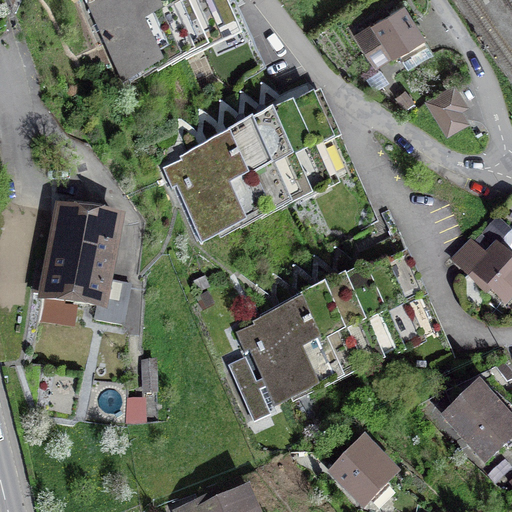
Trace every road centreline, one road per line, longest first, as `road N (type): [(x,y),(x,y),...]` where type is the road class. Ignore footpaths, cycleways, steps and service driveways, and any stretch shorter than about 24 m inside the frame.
road 1 (residential): [(266,0),(331,80),(392,126),(450,160),(511,164)]
road 2 (residential): [(511,153),(479,62),(438,0)]
